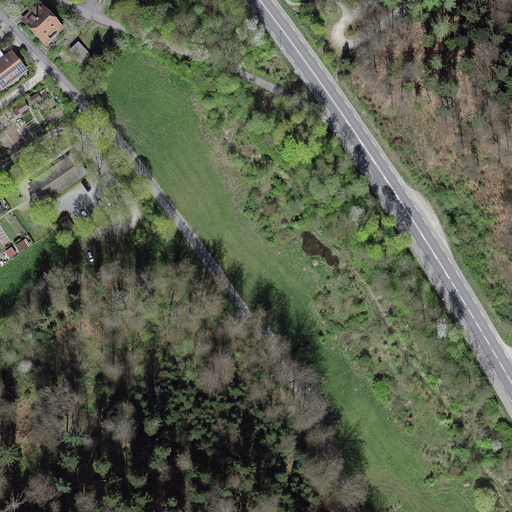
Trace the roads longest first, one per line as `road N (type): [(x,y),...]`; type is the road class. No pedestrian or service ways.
road 1 (secondary): [(511,383),(361,142),(259,0)]
road 2 (track): [(123,149),(292,382),(353,511)]
road 3 (residential): [(0,18),(123,149)]
road 4 (track): [(352,12),(332,29),(335,46),(417,0)]
road 5 (residential): [(161,43),(48,0)]
